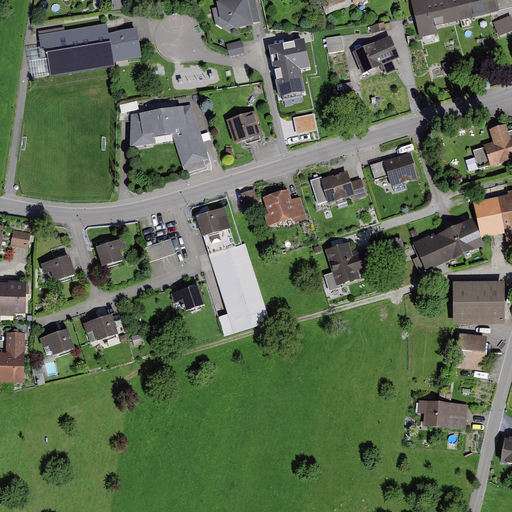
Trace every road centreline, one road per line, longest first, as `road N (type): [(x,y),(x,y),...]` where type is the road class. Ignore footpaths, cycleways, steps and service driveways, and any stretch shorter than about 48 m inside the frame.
road 1 (track): [(492,267),(166,359),(120,384)]
road 2 (tertiary): [(511,95),(176,200)]
road 3 (residential): [(99,302),(189,268),(176,200)]
road 4 (unclassified): [(474,511),(511,362)]
